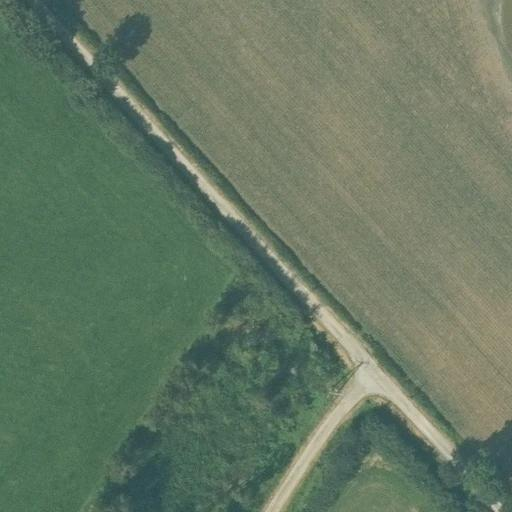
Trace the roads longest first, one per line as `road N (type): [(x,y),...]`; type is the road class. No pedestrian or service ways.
road 1 (unclassified): [(375,372),(32,0)]
road 2 (unclassified): [(502,511),(375,372)]
road 3 (unclassified): [(273,511),(336,415),(375,372)]
